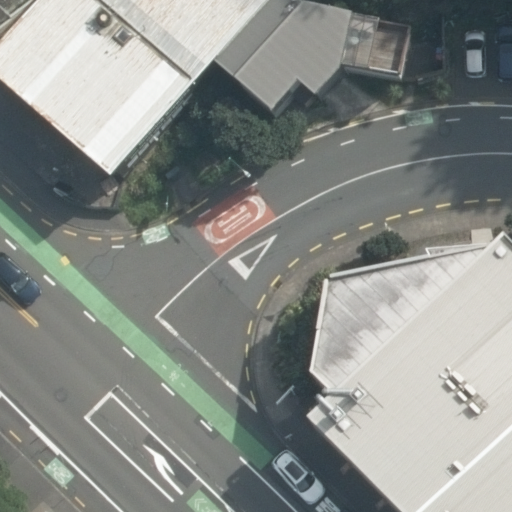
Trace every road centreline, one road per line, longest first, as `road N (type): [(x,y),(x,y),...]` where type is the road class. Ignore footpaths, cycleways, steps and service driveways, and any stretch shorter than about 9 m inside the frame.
road 1 (residential): [(84,381),(281,207),(370,170),(511,154)]
road 2 (secondary): [(215,511),(84,381)]
